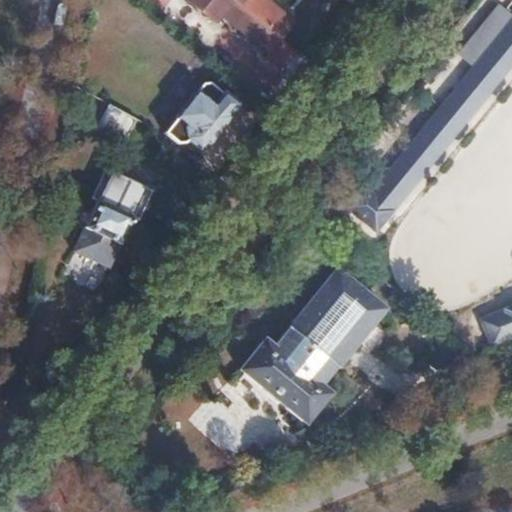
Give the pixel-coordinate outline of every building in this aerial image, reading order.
[(235,0),(189,0),(216,23),(223,15),(270,54),(283,38),(280,36),(235,0)] [(266,0),(235,0),(280,36),(292,21),(266,0)] [(511,17),(369,193),(368,195),(361,188),(344,207),(370,231),(387,212),(385,210),(386,208),(511,52),(511,17)] [(283,38),(270,54),(303,81),(316,65),(283,38)] [(206,81),(165,132),(178,143),(185,142),(188,139),(199,147),(206,139),(210,143),(232,116),(230,115),(239,103),(214,81),(206,81)] [(131,140),(110,175),(135,192),(157,156),(131,140)] [(98,201),(75,252),(108,268),(136,207),(122,200),(117,210),(98,201)] [(264,340),(240,369),(306,423),(330,393),(321,385),(384,309),(336,269),(272,346),(264,340)] [(511,306),(480,320),(490,345),(511,335),(511,306)]
